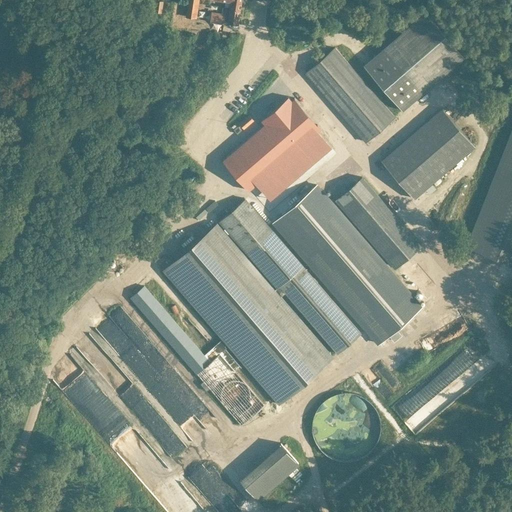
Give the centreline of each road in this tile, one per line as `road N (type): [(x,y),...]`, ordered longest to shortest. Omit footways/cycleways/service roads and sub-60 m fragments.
road 1 (unknown): [(257,0),(307,84),(242,137),(196,198),(52,350),(0,503)]
road 2 (track): [(0,355),(88,232),(137,0)]
